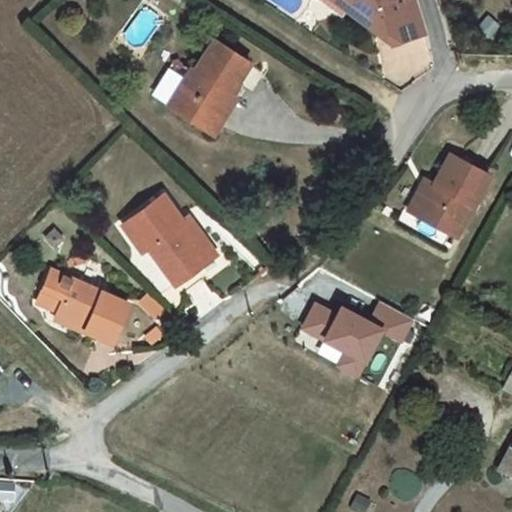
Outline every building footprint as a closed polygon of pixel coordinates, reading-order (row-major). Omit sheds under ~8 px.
[(335,0),(321,0),(341,15),(347,8),(335,0)] [(335,0),(347,8),(391,43),(424,32),(413,0),(335,0)] [(225,93),(229,95),(250,63),(214,40),(195,71),(192,69),(169,105),(203,127),(225,93)] [(235,99),(229,95),(225,93),(203,127),(213,133),(235,99)] [(451,154),(436,182),(430,193),(425,190),(413,213),(456,236),(489,175),(451,154)] [(425,190),(430,193),(436,182),(426,177),(408,210),(413,213),(425,190)] [(148,246),(175,283),(215,253),(198,230),(192,235),(183,223),(163,195),(123,224),(142,250),(148,246)] [(195,214),(183,223),(192,235),(198,230),(204,226),(195,214)] [(71,260),(67,261),(70,269),(84,263),(82,257),(77,258),(75,255),(70,257),(71,260)] [(128,303),(52,269),(37,302),(58,311),(57,313),(86,326),(85,330),(111,342),(128,303)] [(148,293),(139,302),(155,318),(164,309),(148,293)] [(357,374),(381,329),(400,340),(412,318),(381,301),(369,322),(341,307),(336,315),(316,303),(303,327),(346,350),(339,364),(357,374)] [(86,326),(57,313),(54,318),(84,331),(85,330),(86,326)] [(156,327),(145,336),(151,344),(163,335),(156,327)] [(511,375),(505,389),(511,393),(511,450),(499,474),(511,480),(511,375)] [(0,498),(16,500),(17,481),(0,479),(0,498)]
